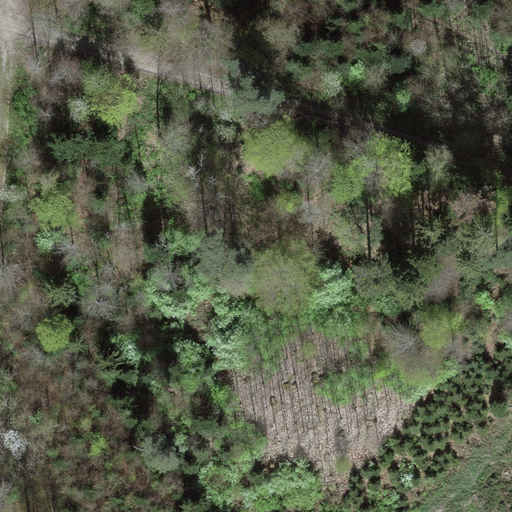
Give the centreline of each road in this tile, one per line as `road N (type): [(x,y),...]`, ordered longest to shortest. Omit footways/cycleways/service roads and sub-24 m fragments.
road 1 (track): [(511,172),(146,55),(0,22)]
road 2 (track): [(13,0),(0,183)]
